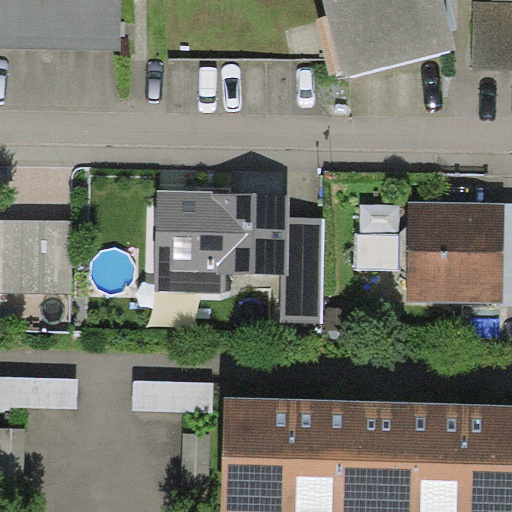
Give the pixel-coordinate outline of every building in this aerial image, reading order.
[(0,0),(0,47),(120,48),(120,0),(0,0)] [(324,0),(344,77),(458,48),(445,0),(324,0)] [(511,1),(492,1),(474,0),(472,69),(511,70),(511,1)] [(214,191),(157,189),(155,291),(226,292),(226,273),(282,274),(289,274),(290,216),(291,196),(214,194),(214,191)] [(507,202),(408,200),(406,302),(504,304),(507,202)] [(326,217),(290,216),(289,274),(282,274),(280,320),(323,321),(326,217)] [(73,220),(0,218),(0,290),(71,292),(73,220)] [(77,379),(0,375),(0,404),(76,407),(77,379)] [(215,384),(135,381),(134,409),(214,412),(215,384)] [(511,511),(511,404),(376,400),(223,396),(220,511),(511,511)] [(25,429),(0,428),(0,486),(24,487),(25,429)] [(210,435),(183,434),(180,494),(208,495),(210,435)]
